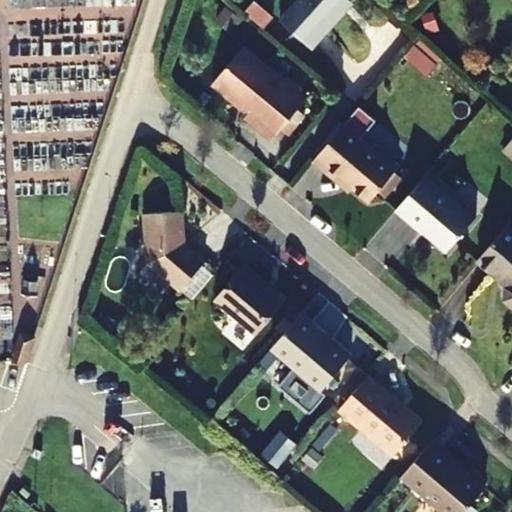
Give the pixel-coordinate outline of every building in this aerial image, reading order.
[(350,0),(298,0),(282,19),(315,49),(348,12),(344,8),(350,0)] [(421,40),(404,55),(423,76),(440,61),(421,40)] [(285,78),(246,45),(215,81),(263,123),(261,126),(274,138),(308,98),(301,92),(303,89),(288,75),(285,78)] [(399,167),(347,122),(315,159),(330,172),(334,168),(371,200),(399,167)] [(477,217),(427,174),(398,209),(425,232),(430,226),(438,232),(436,235),(437,239),(449,249),(477,217)] [(185,233),(183,210),(146,213),(150,262),(182,290),(206,261),(183,242),(183,233),(185,233)] [(511,226),(510,224),(480,259),(509,285),(507,291),(508,298),(510,303),(511,304),(511,226)] [(260,276),(247,264),(217,299),(258,334),(286,301),(258,278),(260,276)] [(324,332),(303,314),(273,349),(322,391),(350,359),(322,335),(324,332)] [(29,362),(36,337),(23,333),(14,363),(29,362)] [(424,421),(369,375),(341,409),(395,455),(424,421)] [(279,433),(262,458),(277,468),(295,443),(279,433)] [(444,511),(464,511),(486,487),(445,452),(447,450),(434,438),(402,475),(444,511)]
